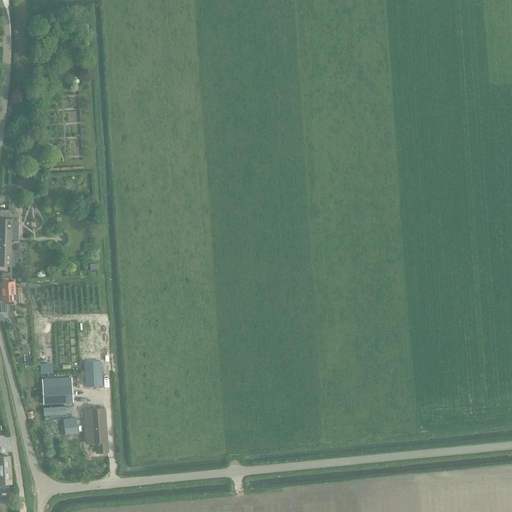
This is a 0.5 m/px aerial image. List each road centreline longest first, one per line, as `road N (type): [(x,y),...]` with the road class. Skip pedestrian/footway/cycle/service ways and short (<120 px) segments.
road 1 (unclassified): [(42,490),(511,446)]
road 2 (unclassified): [(42,490),(0,334)]
road 3 (unclassified): [(22,511),(0,363)]
road 4 (unclassified): [(0,131),(2,8)]
